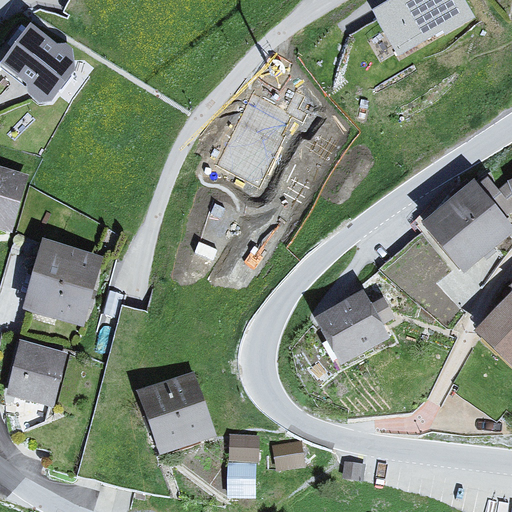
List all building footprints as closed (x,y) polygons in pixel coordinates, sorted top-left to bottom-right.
[(71,0),(69,7),(96,17),(102,0),(71,0)] [(458,0),(404,0),(376,15),(398,57),(469,18),(458,0)] [(74,76),(33,41),(5,72),(46,108),(74,76)] [(24,181),(0,174),(0,230),(9,233),(24,181)] [(474,195),(429,233),(466,275),(510,237),(474,195)] [(459,284),(424,241),(397,262),(432,306),(459,284)] [(101,266),(46,253),(31,316),(86,329),(101,266)] [(384,316),(396,312),(390,291),(377,295),(384,316)] [(364,306),(322,329),(345,369),(386,345),(364,306)] [(511,307),(483,341),(511,366),(511,307)] [(66,359),(23,349),(12,398),(55,407),(66,359)] [(192,383),(144,402),(167,458),(214,440),(192,383)] [(257,444),(232,444),(233,464),(257,464),(257,444)] [(300,451),(279,454),(281,472),(302,470),(300,451)]
